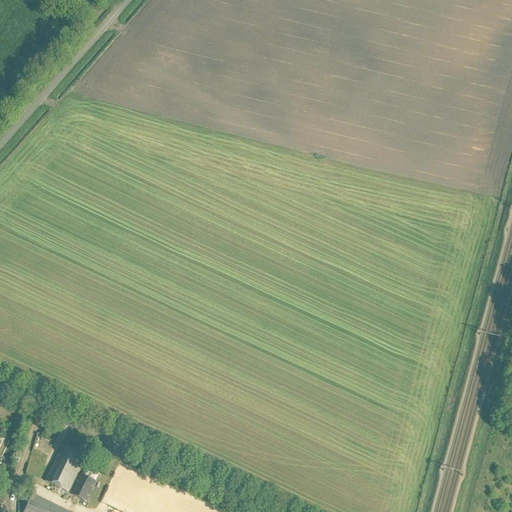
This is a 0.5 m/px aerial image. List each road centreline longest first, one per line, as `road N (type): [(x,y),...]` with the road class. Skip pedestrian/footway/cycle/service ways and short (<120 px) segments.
road 1 (unclassified): [(0,385),(267,511)]
road 2 (track): [(511,301),(460,511)]
road 3 (unclassified): [(127,0),(0,145)]
